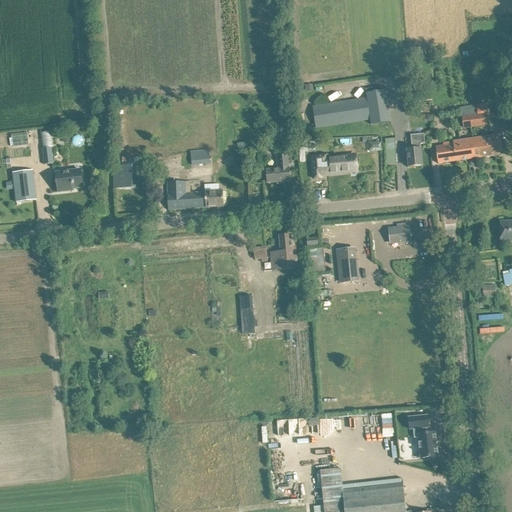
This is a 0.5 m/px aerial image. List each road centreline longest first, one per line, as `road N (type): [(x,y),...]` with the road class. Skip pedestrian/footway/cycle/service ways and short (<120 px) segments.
road 1 (unclassified): [(0,239),(430,198),(450,204)]
road 2 (tertiary): [(477,511),(450,204)]
